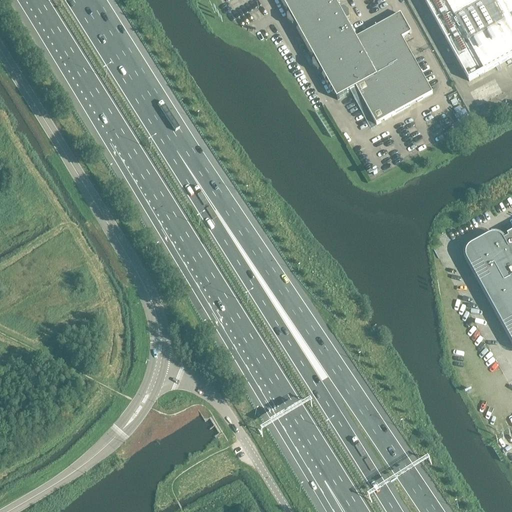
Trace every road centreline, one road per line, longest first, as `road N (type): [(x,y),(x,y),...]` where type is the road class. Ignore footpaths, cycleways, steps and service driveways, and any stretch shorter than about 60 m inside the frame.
road 1 (motorway): [(30,0),(332,479)]
road 2 (motorway): [(431,511),(153,111)]
road 3 (motorway): [(394,511),(176,166),(153,111)]
road 4 (tertiary): [(158,367),(149,297),(0,47)]
road 5 (tertiary): [(8,511),(122,430),(158,367)]
road 6 (unclassified): [(288,511),(218,402),(158,367)]
road 7 (motorway): [(153,111),(84,0)]
